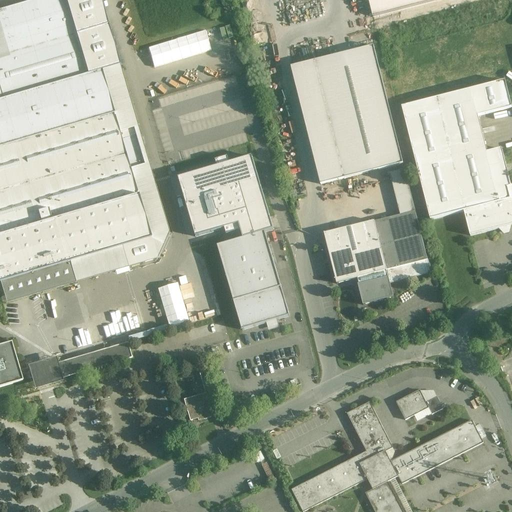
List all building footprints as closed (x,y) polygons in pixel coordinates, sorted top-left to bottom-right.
[(64,0),(35,0),(0,10),(0,282),(3,282),(122,247),(150,238),(151,238),(130,170),(130,169),(122,140),(119,132),(101,71),(88,75),(64,0)] [(101,0),(64,0),(88,75),(101,71),(120,65),(101,0)] [(367,0),(372,17),(439,0),(367,0)] [(148,48),(154,68),(213,51),(207,31),(148,48)] [(374,46),(315,61),(344,179),(403,164),(374,46)] [(344,179),(315,61),(291,67),(321,185),(344,179)] [(167,127),(245,107),(238,77),(159,97),(167,127)] [(511,80),(404,106),(432,222),(468,214),(474,238),(506,230),(507,235),(511,233),(511,153),(510,144),(494,148),(486,115),(511,108),(511,80)] [(133,128),(119,132),(122,140),(130,169),(144,165),(133,128)] [(248,157),(177,179),(195,239),(224,230),(226,236),(242,231),(244,238),(265,232),(270,231),(248,157)] [(415,212),(405,170),(390,174),(400,216),(415,212)] [(400,216),(392,218),(405,267),(428,261),(415,212),(400,216)] [(392,218),(375,222),(387,271),(405,267),(392,218)] [(375,222),(325,234),(337,283),(337,284),(337,285),(358,279),(359,279),(363,281),(366,277),(387,272),(387,271),(375,222)] [(244,238),(218,247),(243,331),(290,317),(265,232),(244,238)] [(150,238),(122,247),(128,267),(156,259),(150,238)] [(3,282),(0,282),(0,297),(2,304),(128,267),(122,247),(3,282)] [(405,267),(387,271),(387,272),(390,284),(431,274),(428,261),(405,267)] [(387,272),(366,277),(363,281),(359,279),(358,279),(358,280),(356,281),(357,285),(359,284),(359,285),(358,285),(363,306),(394,298),(390,284),(387,272)] [(179,283),(159,289),(170,327),(190,322),(179,283)] [(0,387),(23,381),(11,342),(0,345),(0,387)] [(51,358),(23,366),(30,393),(58,385),(57,380),(132,359),(128,343),(52,364),(51,358)] [(213,395),(207,373),(201,374),(207,397),(208,397),(213,395)] [(420,391),(397,403),(406,421),(429,409),(426,403),(420,391)] [(207,397),(200,399),(199,396),(185,400),(191,421),(199,419),(199,421),(211,418),(208,406),(207,406),(206,404),(209,403),(208,397),(207,397)] [(437,397),(426,403),(429,409),(432,415),(443,410),(437,397)] [(393,449),(370,403),(347,415),(367,453),(292,490),(302,511),(305,511),(368,480),(373,490),(366,494),(374,511),(402,511),(388,483),(399,477),(402,485),(483,444),(472,421),(391,463),(386,453),(393,449)] [(275,480),(267,463),(262,466),(270,482),(275,480)]
